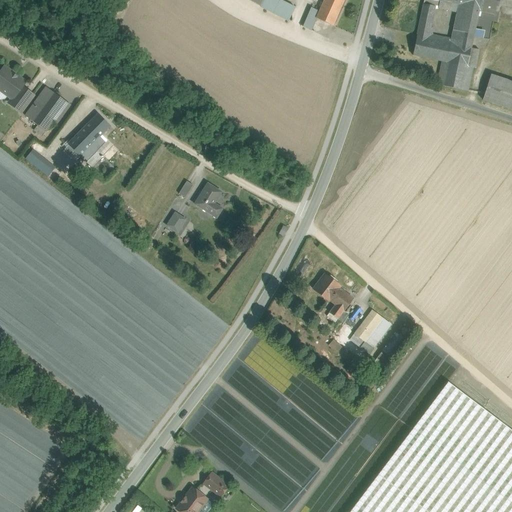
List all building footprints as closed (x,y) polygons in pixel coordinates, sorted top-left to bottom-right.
[(262,0),(260,6),(288,20),(295,8),(279,0),(262,0)] [(323,0),(319,11),(316,18),(333,26),(344,0),(323,0)] [(433,0),(439,1),(438,8),(444,9),(443,12),(450,13),(451,10),(452,3),(443,1),(443,0),(433,0)] [(497,0),(443,0),(443,1),(452,3),(479,8),(479,11),(494,14),(497,0)] [(473,39),(479,11),(479,8),(452,3),(451,10),(456,12),(452,31),(460,32),(460,35),(461,37),(473,39)] [(422,4),(416,31),(431,34),(432,28),(430,27),(434,6),(422,4)] [(311,8),(303,27),(311,31),(316,18),(319,11),(311,8)] [(471,47),(460,45),(452,39),(451,38),(431,34),(416,31),(411,55),(442,61),(467,66),(473,68),(475,68),(479,50),(471,48),(471,47)] [(461,37),(460,35),(460,32),(452,31),(451,38),(452,39),(460,45),(471,47),(473,39),(461,37)] [(467,66),(442,61),(437,85),(462,90),(467,66)] [(467,66),(462,90),(468,91),(473,68),(467,66)] [(25,82),(4,67),(0,72),(0,89),(12,99),(13,99),(22,87),(25,82)] [(511,81),(491,75),(483,100),(511,109),(511,81)] [(22,87),(13,99),(12,99),(9,103),(21,112),(33,95),(22,87)] [(46,88),(25,116),(38,125),(46,131),(53,121),(57,123),(70,105),(46,88)] [(98,114),(85,126),(98,139),(100,137),(111,126),(98,114)] [(46,131),(38,125),(34,130),(42,137),(46,131)] [(85,126),(68,144),(86,162),(105,142),(100,137),(98,139),(85,126)] [(55,168),(32,150),(26,158),(48,176),(55,168)] [(187,181),(179,194),(185,198),(193,185),(187,181)] [(208,184),(195,204),(216,218),(222,209),(214,204),(221,192),(208,184)] [(165,225),(178,233),(187,219),(174,211),(165,225)] [(340,286),(325,274),(313,290),(328,301),(329,300),(335,305),(329,313),(338,319),(353,299),(338,288),(340,286)] [(383,319),(372,310),(365,320),(375,330),(383,319)] [(365,320),(354,334),(365,342),(375,330),(365,320)] [(228,486),(212,474),(212,473),(211,473),(211,474),(204,483),(203,484),(204,484),(220,496),(221,496),(220,496),(228,486),(228,485),(228,486)] [(192,489),(185,497),(184,497),(180,502),(181,502),(177,508),(176,509),(177,509),(180,511),(207,511),(211,507),(210,502),(206,499),(193,489),(193,488),(192,488),(191,488),(192,489)]
